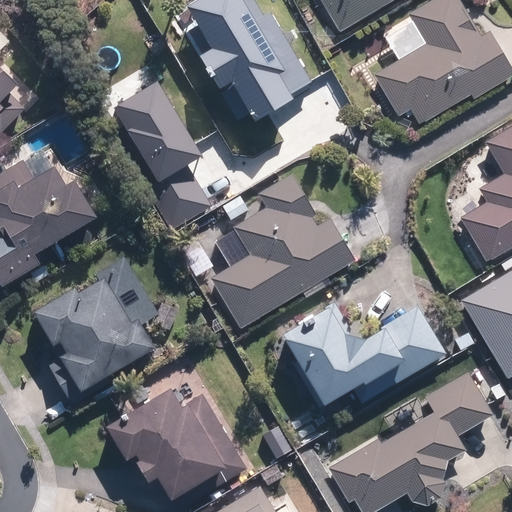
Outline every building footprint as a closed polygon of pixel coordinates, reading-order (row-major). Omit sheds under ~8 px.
[(214,0),(200,0),(147,29),(203,132),(273,93),(293,130),(350,98),(301,9),(238,44),(214,0)] [(326,0),(346,30),(390,0),(326,0)] [(418,111),(424,120),(473,90),(479,99),(511,78),(511,53),(494,24),(484,29),(466,0),(426,0),(410,10),(427,38),(375,69),(405,119),(418,111)] [(0,129),(4,133),(29,106),(11,89),(27,72),(4,50),(19,35),(0,17),(0,16),(0,129)] [(467,211),(493,259),(511,248),(511,125),(490,138),(509,172),(480,188),(487,200),(467,211)] [(29,155),(0,171),(0,272),(7,285),(45,263),(36,247),(103,210),(73,156),(40,174),(29,155)] [(206,279),(238,331),(361,255),(335,214),(326,219),(297,171),(260,194),(268,207),(223,234),(238,260),(206,279)] [(511,269),(461,299),(507,379),(511,376),(511,269)] [(157,347),(117,271),(47,309),(68,349),(51,358),(70,394),(157,347)] [(337,301),(288,329),(328,400),(353,386),(363,403),(450,353),(423,305),(360,341),(337,301)] [(434,404),(333,460),(355,501),(361,497),(369,511),(411,489),(412,490),(414,492),(415,493),(416,495),(418,496),(420,497),(422,498),(423,498),(425,499),(427,499),(429,499),(431,499),(433,499),(435,499),(437,498),(439,498),(441,497),(442,496),(444,494),(445,493),(447,492),(448,490),(449,488),(450,486),(450,485),(451,483),(451,481),(451,479),(451,477),(451,475),(451,473),(450,471),(450,469),(449,467),(448,466),(444,458),(470,444),(464,434),(499,415),(475,372),(430,397),(434,404)] [(253,466),(208,386),(190,396),(180,377),(111,415),(145,476),(162,467),(176,492),(211,472),(218,485),(253,466)] [(294,511),(285,496),(275,503),(260,479),(206,511),(294,511)]
